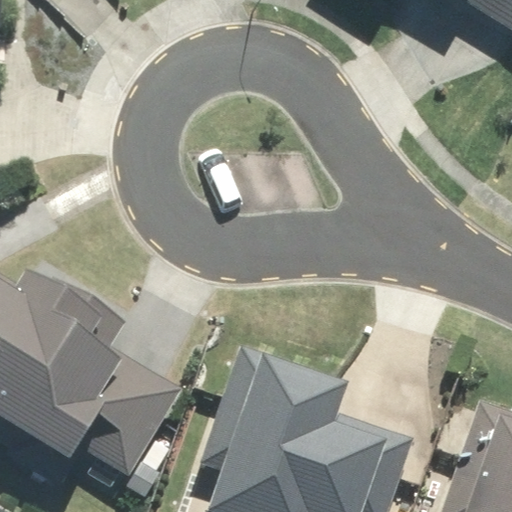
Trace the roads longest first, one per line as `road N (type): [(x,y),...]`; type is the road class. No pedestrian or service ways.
road 1 (residential): [(412,258),(349,120),(318,75),(287,44),(224,37),(162,79),(140,151),(149,198),(187,239)]
road 2 (residential): [(187,239),(412,258)]
